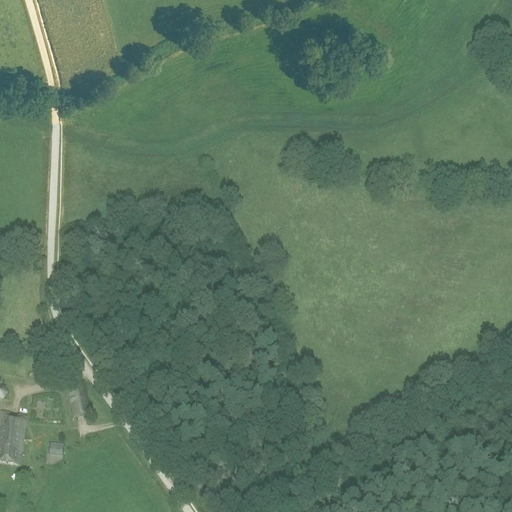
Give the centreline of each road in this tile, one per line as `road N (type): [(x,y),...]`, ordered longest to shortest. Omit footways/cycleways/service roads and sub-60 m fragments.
road 1 (track): [(28,0),(54,92),(53,323),(185,511)]
road 2 (track): [(309,511),(341,491),(331,465),(341,447),(511,340)]
